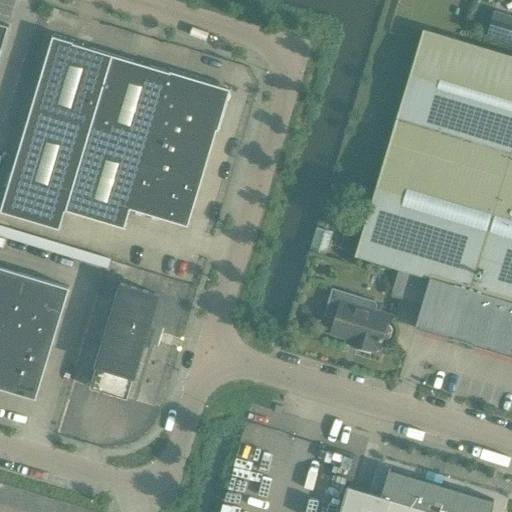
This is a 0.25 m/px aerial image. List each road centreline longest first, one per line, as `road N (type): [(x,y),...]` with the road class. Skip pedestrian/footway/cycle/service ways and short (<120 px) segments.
road 1 (unclassified): [(100,0),(285,58),(200,356)]
road 2 (unknown): [(139,12),(142,38),(235,80),(183,225),(234,237)]
road 3 (unclassified): [(511,450),(200,356)]
road 4 (unclassified): [(200,356),(157,499),(0,451)]
